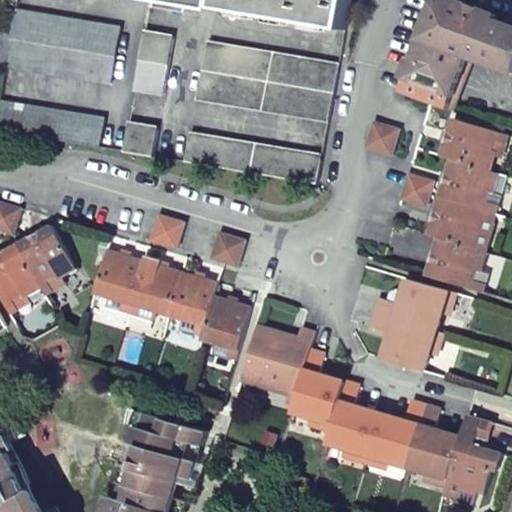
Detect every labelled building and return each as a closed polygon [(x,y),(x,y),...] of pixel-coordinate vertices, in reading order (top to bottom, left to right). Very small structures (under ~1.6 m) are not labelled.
[(151,0),(151,1),(220,12),(220,9),(347,30),(352,0),(151,0)] [(412,74),(406,90),(451,107),(470,53),(511,68),(511,24),(447,0),(442,2),(420,63),(423,65),(419,77),(412,74)] [(11,48),(8,66),(114,85),(123,28),(17,10),(14,34),(11,48)] [(0,45),(11,48),(14,34),(3,32),(0,45)] [(146,32),(136,89),(166,94),(176,37),(146,32)] [(331,122),(341,65),(209,43),(199,99),(331,122)] [(3,101),(0,116),(0,130),(103,147),(107,119),(3,101)] [(455,117),(443,156),(451,159),(496,172),(502,151),(493,148),(493,145),(489,144),(491,136),(505,141),(508,133),(455,117)] [(131,123),(126,151),(155,157),(160,128),(131,123)] [(367,148),(379,152),(387,126),(375,123),(367,148)] [(387,126),(379,152),(394,156),(402,130),(387,126)] [(187,161),(321,184),(326,156),(193,134),(187,161)] [(502,151),(505,141),(491,136),(489,144),(493,145),(493,148),(502,151)] [(495,188),(499,173),(496,172),(451,159),(440,197),(496,213),(498,204),(488,201),(490,191),(493,192),(495,188)] [(434,181),(410,174),(406,187),(431,194),(434,181)] [(431,194),(406,187),(403,197),(427,203),(431,194)] [(502,190),(495,188),(493,192),(490,191),(488,201),(498,204),(502,190)] [(496,213),(440,197),(429,234),(438,237),(477,248),(482,232),(483,228),(480,227),(482,219),(493,222),(496,213)] [(0,217),(19,223),(23,208),(0,201),(0,217)] [(156,228),(182,235),(186,222),(161,215),(156,228)] [(0,230),(15,235),(19,223),(0,217),(0,230)] [(490,234),(493,222),(482,219),(480,227),(483,228),(482,232),(490,234)] [(52,227),(20,244),(43,287),(52,283),(46,272),(55,268),(59,275),(60,274),(74,267),(52,227)] [(156,228),(152,240),(178,248),(182,235),(156,228)] [(217,246),(243,253),(247,240),(221,232),(217,246)] [(427,275),(482,291),(485,284),(474,281),(477,271),(480,272),(481,268),(485,250),(477,248),(438,237),(427,275)] [(0,254),(0,290),(13,313),(21,308),(16,300),(25,295),(27,299),(30,298),(44,290),(43,287),(20,244),(0,254)] [(214,259),(222,261),(240,266),(243,253),(217,246),(214,259)] [(107,304),(131,311),(146,260),(109,248),(97,291),(109,296),(107,304)] [(146,260),(131,311),(155,319),(159,311),(171,315),(183,272),(164,265),(166,259),(148,254),(146,260)] [(62,277),(60,274),(59,275),(55,268),(46,272),(52,283),(62,277)] [(489,270),(481,268),(480,272),(477,271),(474,281),(485,284),(489,270)] [(183,272),(171,315),(184,318),(181,327),(205,334),(216,296),(220,283),(183,272)] [(387,301),(383,316),(437,331),(443,313),(449,292),(409,280),(402,305),(387,301)] [(449,292),(443,313),(449,314),(456,293),(449,292)] [(16,300),(21,308),(32,302),(30,298),(27,299),(25,295),(16,300)] [(216,296),(205,334),(203,339),(218,344),(216,350),(238,358),(253,306),(216,296)] [(437,331),(383,316),(379,329),(393,334),(385,359),(426,372),(431,352),(437,331)] [(260,325),(245,376),(263,382),(265,374),(278,378),(276,386),(292,391),(299,393),(312,348),(317,332),(301,328),(297,342),(288,338),(289,333),(260,325)] [(444,333),(437,331),(431,352),(437,354),(444,333)] [(297,399),(294,410),(314,416),(335,422),(348,381),(321,373),(326,352),(312,348),(299,393),(297,399)] [(263,382),(276,386),(278,378),(265,374),(263,382)] [(354,407),(360,385),(348,381),(335,422),(333,430),(330,443),(349,449),(369,455),(380,415),(354,407)] [(297,399),(299,393),(292,391),(290,397),(297,399)] [(380,415),(369,455),(389,460),(409,467),(427,405),(410,401),(404,422),(380,415)] [(451,479),(462,439),(436,431),(442,410),(427,405),(409,467),(429,473),(451,479)] [(61,511),(59,507),(50,511),(41,511),(7,446),(27,435),(20,422),(0,433),(0,511),(185,511),(215,434),(129,408),(125,421),(129,422),(105,511),(61,511)] [(495,422),(470,415),(462,439),(451,479),(448,487),(445,497),(474,504),(479,494),(485,495),(493,472),(497,474),(503,458),(486,452),(495,422)] [(312,424),(333,430),(335,422),(314,416),(312,424)] [(347,456),(367,462),(369,455),(349,449),(347,456)] [(369,455),(367,462),(387,468),(389,460),(369,455)] [(448,487),(451,479),(429,473),(427,480),(448,487)]
